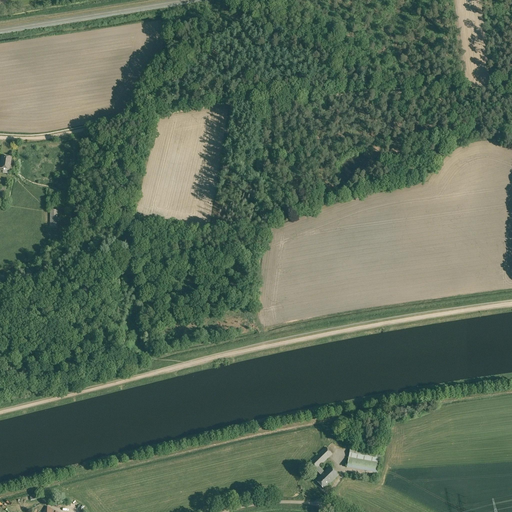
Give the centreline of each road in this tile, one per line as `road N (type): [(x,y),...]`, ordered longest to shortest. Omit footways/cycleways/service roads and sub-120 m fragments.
road 1 (track): [(0,412),(249,349),(511,304)]
road 2 (track): [(511,85),(241,102),(0,137)]
road 3 (track): [(366,93),(355,64),(268,14),(179,78),(157,98),(153,117)]
